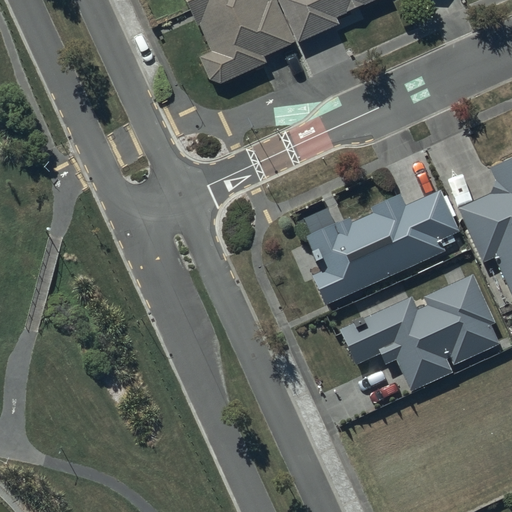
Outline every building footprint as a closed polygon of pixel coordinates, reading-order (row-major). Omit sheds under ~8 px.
[(297,42),(277,0),(275,0),(269,6),(266,0),(181,0),(195,30),(197,29),(206,50),(195,55),(207,83),(259,61),(257,55),(297,42)] [(277,0),(297,42),(337,23),(335,18),(375,0),(277,0)] [(491,193),(460,207),(484,261),(498,254),(511,286),(511,159),(491,168),(496,180),(491,193)] [(322,271),(313,275),(326,305),(445,253),(440,242),(460,233),(441,191),(406,206),(401,195),(372,208),(375,214),(353,224),(350,218),(306,237),(322,271)] [(355,324),(341,329),(356,365),(381,354),(386,365),(399,360),(412,391),(454,374),(451,367),(500,346),(491,327),(498,324),(476,274),(424,297),(428,305),(418,310),(413,299),(365,319),(364,316),(353,321),(355,324)]
